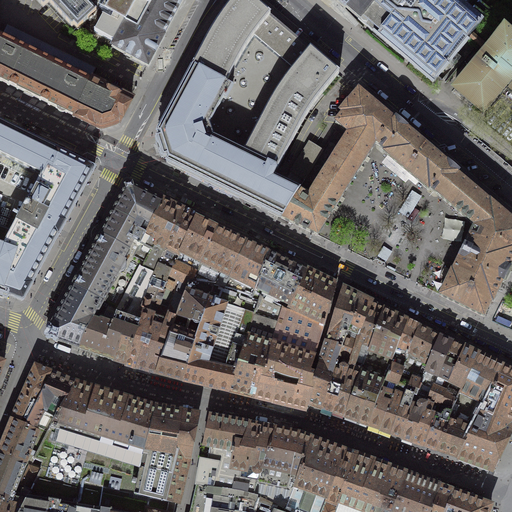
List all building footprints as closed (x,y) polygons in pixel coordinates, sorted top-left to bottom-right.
[(36,0),(43,7),(49,2),(71,26),(72,27),(74,25),(77,29),(105,4),(101,0),(36,0)] [(112,0),(105,13),(120,21),(118,25),(103,17),(95,32),(114,42),(114,41),(115,42),(114,45),(113,44),(111,48),(124,55),(125,56),(126,55),(131,58),(130,59),(132,59),(145,66),(146,66),(148,68),(165,37),(164,37),(184,0),(112,0)] [(206,40),(193,66),(194,66),(194,67),(193,66),(192,68),(191,68),(157,131),(158,131),(157,133),(159,134),(160,137),(157,138),(157,139),(155,139),(159,148),(161,158),(163,157),(163,158),(167,157),(167,160),(166,162),(168,163),(279,217),(280,217),(281,217),(299,189),(275,178),(273,177),(276,171),(277,170),(305,118),(314,105),(339,74),(310,50),(307,47),(305,45),(275,20),(273,18),(270,16),(251,0),(234,0),(224,14),(215,27),(206,40)] [(346,8),(359,19),(361,20),(377,0),(381,0),(384,2),(385,0),(336,0),(336,1),(345,9),(346,8)] [(377,0),(361,20),(359,19),(358,19),(408,61),(410,63),(433,82),(437,78),(469,40),(468,40),(484,20),(460,0),(385,0),(384,2),(381,0),(377,0)] [(511,35),(504,29),(455,88),(469,100),(483,112),(484,111),(507,85),(511,88),(511,35)] [(26,49),(1,37),(0,39),(0,81),(8,85),(26,49)] [(29,95),(49,105),(67,69),(26,49),(8,85),(29,95)] [(91,81),(67,69),(49,105),(61,111),(73,117),(91,81)] [(91,81),(73,117),(86,123),(98,129),(99,129),(101,129),(102,130),(103,129),(105,129),(114,126),(115,126),(116,125),(117,124),(118,123),(119,122),(131,100),(129,99),(91,81)] [(385,153),(406,128),(396,119),(394,121),(379,108),(359,91),(358,91),(347,104),(339,113),(342,115),(335,123),(348,134),(308,195),(299,189),(281,217),(281,218),(293,224),(294,224),(317,235),(318,234),(319,233),(319,234),(320,232),(322,229),(323,226),(323,227),(324,225),(325,223),(376,143),(378,145),(378,144),(385,150),(384,152),(385,153)] [(94,168),(56,150),(55,150),(0,123),(0,296),(7,299),(8,296),(22,301),(23,301),(23,300),(33,284),(32,283),(58,235),(59,236),(62,229),(66,222),(92,174),(94,170),(94,169),(94,168)] [(408,129),(406,128),(385,153),(389,157),(393,160),(393,161),(396,163),(401,167),(404,169),(408,173),(411,176),(414,177),(416,179),(416,180),(419,182),(423,186),(428,190),(430,188),(434,192),(474,226),(467,240),(459,257),(452,271),(452,270),(440,295),(459,305),(465,308),(465,307),(484,317),(492,301),(493,302),(506,271),(508,271),(508,270),(509,270),(510,269),(509,269),(511,265),(511,262),(511,219),(490,201),(458,174),(460,173),(454,168),(448,163),(447,163),(407,130),(408,129)] [(316,146),(310,142),(292,171),(305,179),(323,151),(316,146)] [(148,231),(163,202),(128,185),(121,198),(114,211),(148,231)] [(421,197),(414,192),(401,213),(408,218),(421,197)] [(164,250),(183,212),(173,207),(163,202),(148,231),(141,245),(140,245),(136,254),(134,257),(143,261),(145,262),(142,267),(155,273),(160,260),(164,250)] [(148,231),(114,211),(108,222),(101,235),(136,254),(140,245),(141,245),(148,231)] [(155,273),(149,287),(163,292),(168,277),(169,277),(176,262),(179,257),(178,257),(197,218),(190,215),(183,212),(164,250),(160,260),(155,273)] [(179,257),(176,262),(186,267),(196,272),(218,229),(207,224),(197,218),(178,257),(179,257)] [(225,287),(247,243),(232,236),(218,229),(196,272),(193,282),(205,284),(205,283),(214,284),(214,285),(225,287)] [(88,259),(73,286),(103,302),(115,280),(116,281),(120,272),(133,279),(140,266),(141,266),(143,261),(134,257),(136,254),(101,235),(88,259)] [(258,248),(247,243),(225,287),(233,290),(252,297),(268,253),(258,248)] [(381,245),(376,253),(384,259),(389,251),(381,245)] [(252,297),(252,299),(258,301),(259,297),(262,298),(264,293),(290,305),(306,272),(287,262),(268,253),(252,297)] [(193,282),(196,272),(186,267),(176,262),(169,277),(176,281),(179,282),(187,286),(189,281),(193,282)] [(98,321),(97,321),(93,320),(93,319),(83,337),(79,348),(101,356),(114,360),(126,364),(143,314),(141,313),(141,312),(142,307),(143,307),(149,287),(155,273),(142,267),(141,266),(140,266),(133,279),(117,310),(108,305),(100,319),(98,320),(98,321)] [(108,305),(117,310),(133,279),(120,272),(116,281),(115,280),(103,302),(105,304),(108,305)] [(293,306),(327,317),(336,286),(321,279),(306,272),(290,305),(293,306)] [(168,277),(163,292),(149,287),(143,307),(142,307),(141,312),(155,316),(159,305),(160,303),(160,302),(166,304),(166,303),(167,303),(168,303),(168,302),(171,294),(172,294),(176,281),(169,277),(168,277)] [(189,281),(187,286),(180,306),(156,373),(168,376),(183,380),(190,355),(202,320),(214,285),(214,284),(205,283),(205,284),(193,282),(189,281)] [(180,306),(187,286),(179,282),(171,303),(171,304),(171,305),(171,306),(172,307),(172,308),(173,308),(174,308),(171,316),(167,315),(165,320),(155,316),(137,367),(146,370),(156,373),(180,306)] [(252,297),(233,290),(225,287),(214,285),(202,320),(190,355),(183,380),(209,386),(212,386),(230,390),(248,337),(256,312),(259,301),(258,301),(252,299),(252,297)] [(326,342),(342,347),(346,337),(361,299),(343,290),(337,308),(326,342)] [(327,317),(293,306),(291,311),(287,310),(262,298),(259,297),(258,301),(259,301),(256,312),(279,319),(271,345),(272,345),(256,397),(278,402),(307,409),(309,403),(308,403),(313,387),(317,374),(316,374),(310,372),(313,363),(327,317)] [(357,341),(372,304),(366,301),(361,299),(346,337),(357,341)] [(377,307),(372,304),(357,341),(348,368),(360,372),(368,350),(383,310),(377,307)] [(383,310),(368,350),(393,359),(395,355),(395,354),(408,322),(401,319),(389,313),(383,310)] [(137,367),(155,316),(141,312),(141,313),(143,314),(126,364),(131,365),(137,367)] [(271,345),(279,319),(256,312),(248,337),(230,390),(242,393),(256,397),(272,345),(271,345)] [(409,352),(419,327),(413,324),(408,322),(395,354),(395,355),(407,359),(409,352)] [(429,332),(419,327),(409,352),(407,359),(403,369),(400,376),(411,380),(414,374),(424,378),(426,371),(426,369),(430,359),(439,337),(429,332)] [(333,412),(348,368),(357,341),(346,337),(342,347),(322,408),(327,410),(333,412)] [(426,369),(426,371),(438,376),(443,365),(453,343),(446,340),(439,337),(430,359),(426,369)] [(309,403),(322,408),(342,347),(326,342),(320,362),(316,374),(317,374),(313,387),(308,403),(309,403)] [(435,384),(446,389),(447,386),(450,381),(449,381),(453,373),(456,367),(464,349),(458,346),(453,343),(443,365),(438,376),(435,384)] [(450,381),(447,386),(460,392),(462,388),(479,356),(472,352),(464,349),(456,367),(453,373),(449,381),(450,381)] [(356,420),(369,424),(383,384),(389,372),(392,364),(391,364),(393,359),(368,350),(360,372),(350,398),(351,398),(344,416),(356,420)] [(407,359),(395,355),(393,359),(391,364),(392,364),(389,372),(383,384),(369,424),(374,426),(380,429),(393,393),(394,393),(400,376),(403,369),(407,359)] [(462,388),(460,392),(485,403),(503,367),(491,361),(479,356),(462,388)] [(481,411),(511,427),(511,426),(511,422),(511,371),(503,367),(485,403),(481,411)] [(25,425),(49,378),(51,374),(44,371),(36,368),(34,372),(26,390),(13,420),(25,425)] [(360,372),(348,368),(333,412),(341,415),(344,416),(351,398),(350,398),(360,372)] [(438,376),(426,371),(424,378),(422,382),(403,437),(408,439),(413,441),(424,410),(434,387),(435,384),(438,376)] [(63,379),(51,374),(49,378),(25,425),(34,429),(36,426),(48,431),(72,388),(75,383),(63,379)] [(424,378),(414,374),(411,380),(402,403),(392,433),(397,435),(403,437),(422,382),(424,378)] [(386,431),(392,433),(402,403),(411,380),(400,376),(394,393),(393,393),(380,429),(386,431)] [(154,413),(155,408),(115,396),(75,383),(72,388),(48,431),(34,458),(43,462),(41,470),(19,511),(75,511),(81,482),(114,490),(134,495),(136,487),(135,487),(136,484),(136,485),(138,479),(137,479),(142,458),(143,452),(144,452),(154,413)] [(445,392),(446,389),(435,384),(434,387),(424,410),(413,441),(419,443),(425,445),(438,408),(443,397),(446,392),(445,392)] [(449,418),(460,392),(447,386),(446,389),(445,392),(446,392),(443,397),(438,408),(425,445),(431,447),(436,449),(449,418)] [(449,418),(436,449),(447,453),(458,456),(472,428),(481,411),(485,403),(460,392),(449,418)] [(144,452),(143,452),(142,458),(137,479),(138,479),(136,485),(136,484),(135,487),(136,487),(134,495),(178,505),(189,457),(196,420),(197,415),(176,411),(155,408),(154,413),(144,452)] [(458,456),(491,469),(504,443),(511,427),(481,411),(472,428),(458,456)] [(199,471),(196,485),(222,488),(241,491),(254,494),(261,471),(274,434),(275,430),(261,427),(257,426),(245,423),(227,420),(209,417),(208,422),(203,443),(201,460),(199,471)] [(8,433),(0,451),(0,452),(31,465),(34,458),(48,431),(36,426),(34,429),(25,425),(13,420),(8,433)] [(261,471),(254,494),(258,495),(258,496),(277,505),(286,509),(294,488),(309,444),(311,439),(299,435),(287,432),(275,430),(274,434),(261,471)] [(343,457),(345,452),(317,441),(311,439),(309,444),(294,488),(286,509),(291,511),(321,511),(328,495),(343,457)] [(31,465),(0,452),(0,497),(2,498),(13,500),(15,495),(30,466),(31,465)] [(321,511),(334,511),(337,505),(340,496),(353,461),(355,455),(350,454),(345,452),(343,457),(328,495),(321,511)] [(391,511),(404,479),(406,474),(384,466),(355,455),(353,461),(340,496),(337,505),(334,511),(391,511)] [(41,470),(30,466),(15,495),(13,500),(7,511),(19,511),(41,470)] [(391,511),(430,511),(438,492),(440,487),(429,483),(423,480),(416,478),(406,474),(404,479),(391,511)] [(109,511),(114,490),(81,482),(75,511),(109,511)] [(253,511),(258,496),(258,495),(254,494),(241,491),(222,488),(196,485),(189,511),(253,511)] [(446,489),(440,487),(438,492),(430,511),(444,511),(450,496),(452,491),(446,489)] [(109,511),(175,511),(178,505),(134,495),(114,490),(109,511)] [(487,511),(490,505),(471,498),(452,491),(450,496),(444,511),(487,511)] [(291,511),(286,509),(290,511),(281,511),(275,510),(277,505),(258,496),(253,511),(291,511)] [(0,511),(7,511),(13,500),(2,498),(0,503),(0,511)]
